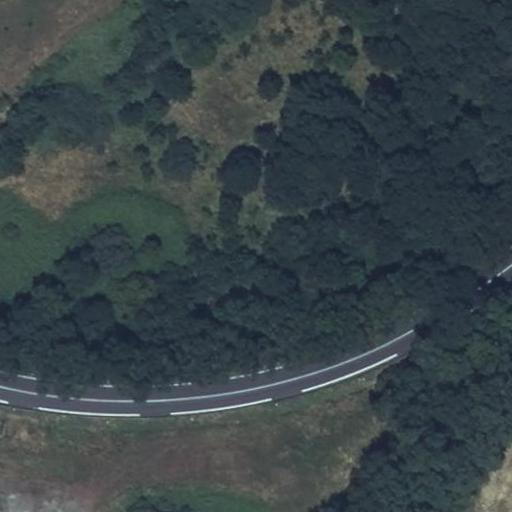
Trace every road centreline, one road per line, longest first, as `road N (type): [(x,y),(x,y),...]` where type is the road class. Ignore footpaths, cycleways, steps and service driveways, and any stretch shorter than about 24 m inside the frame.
road 1 (secondary): [(0,385),(77,399),(201,396),(291,379),(371,351),(452,308),(511,262)]
road 2 (track): [(282,511),(262,491),(203,474),(156,478),(125,511)]
road 3 (track): [(0,88),(124,0)]
